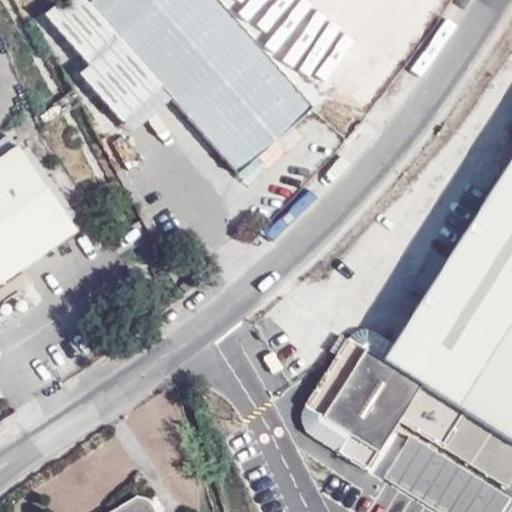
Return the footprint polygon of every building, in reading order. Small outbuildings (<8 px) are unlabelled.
[(241,172),(311,109),(212,0),(101,0),(93,8),(241,172)] [(8,137),(0,142),(0,159),(17,148),(8,137)] [(0,283),(76,231),(17,148),(0,159),(0,283)] [(511,158),(476,215),(394,343),(371,329),(363,328),(354,332),(346,338),(340,334),(330,351),(336,355),(301,409),(300,419),(301,427),(307,434),(365,471),(398,420),(462,461),(506,489),(511,480),(511,158)] [(444,469),(426,457),(409,484),(400,497),(422,511),(469,511),(482,494),(444,469)] [(155,511),(148,500),(137,497),(110,511),(155,511)]
